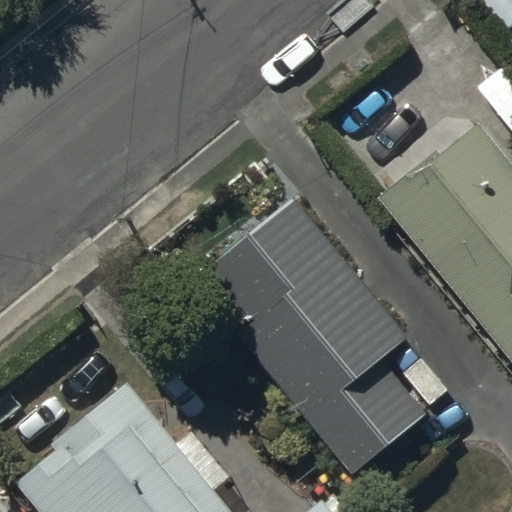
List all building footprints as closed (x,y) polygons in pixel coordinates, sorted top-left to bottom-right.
[(511,25),(511,0),(485,0),(509,28),(511,25)] [(409,167),(378,192),(511,358),(511,153),(482,117),(413,172),(409,167)] [(406,332),(294,195),(205,267),(250,322),(236,332),(351,472),(428,409),(381,352),(406,332)] [(236,511),(127,376),(49,438),(55,446),(15,479),(42,511),(236,511)] [(336,511),(321,493),(298,511),(336,511)]
